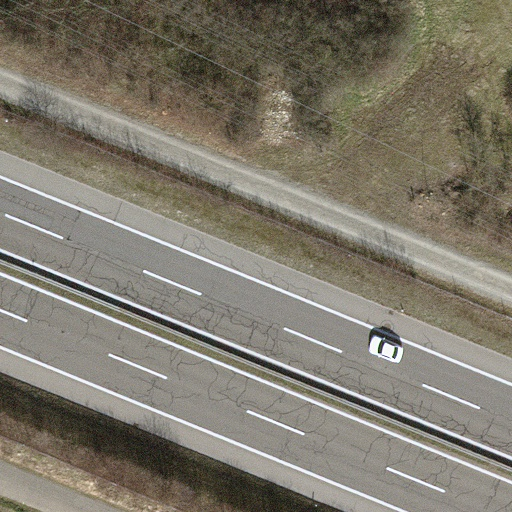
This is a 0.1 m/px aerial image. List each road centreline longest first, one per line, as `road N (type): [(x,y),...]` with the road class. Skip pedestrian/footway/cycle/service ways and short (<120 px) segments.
road 1 (motorway): [(511,422),(0,211)]
road 2 (track): [(0,85),(511,293)]
road 3 (motorway): [(0,318),(470,511)]
